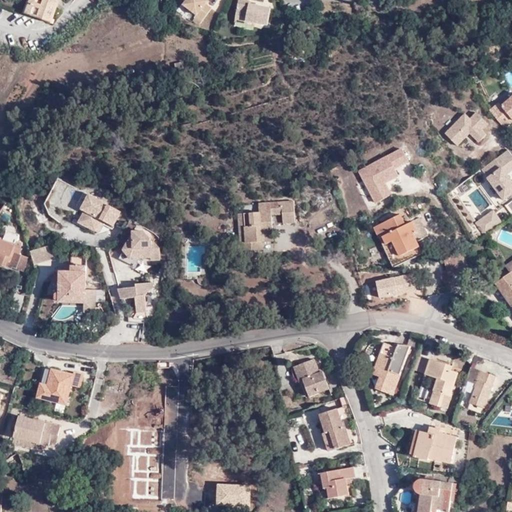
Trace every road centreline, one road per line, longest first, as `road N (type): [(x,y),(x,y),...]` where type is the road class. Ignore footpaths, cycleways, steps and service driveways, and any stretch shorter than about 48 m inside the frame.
road 1 (residential): [(0,327),(54,346),(125,353),(338,327)]
road 2 (residential): [(338,327),(381,511)]
road 3 (residential): [(338,327),(419,322),(511,354)]
